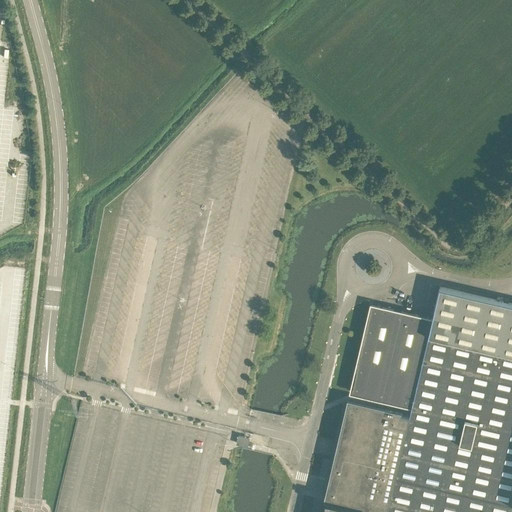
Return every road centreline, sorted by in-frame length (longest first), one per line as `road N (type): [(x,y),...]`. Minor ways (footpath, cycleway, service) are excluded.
road 1 (unclassified): [(511,199),(479,238),(452,249),(188,0)]
road 2 (tertiary): [(43,381),(61,219),(62,0)]
road 3 (tertiary): [(43,381),(25,511)]
road 4 (tertiary): [(36,511),(43,381)]
